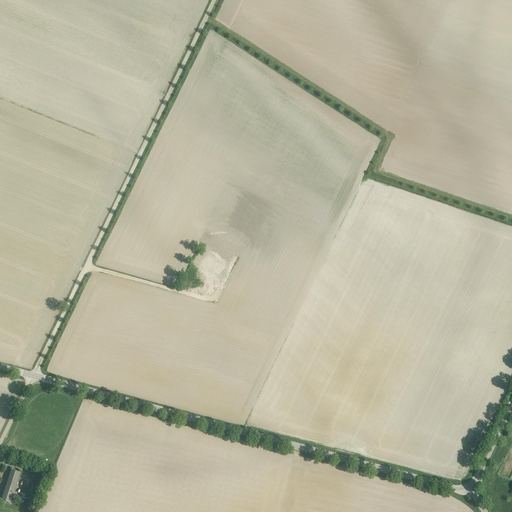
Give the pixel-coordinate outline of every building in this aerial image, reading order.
[(223,225),(236,195),(225,191),(212,221),(223,225)] [(241,235),(255,205),(243,200),(229,229),(241,235)] [(258,212),(255,217),(266,225),(270,221),(258,212)] [(248,238),(264,246),(268,237),(252,229),(248,238)] [(230,252),(236,241),(218,232),(212,243),(230,252)] [(10,470),(0,500),(11,503),(20,473),(10,470)]
